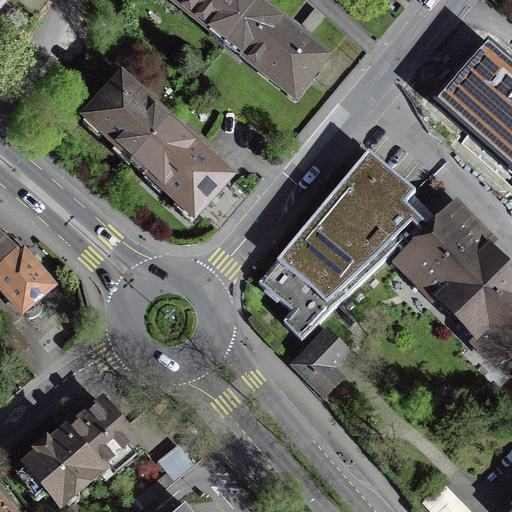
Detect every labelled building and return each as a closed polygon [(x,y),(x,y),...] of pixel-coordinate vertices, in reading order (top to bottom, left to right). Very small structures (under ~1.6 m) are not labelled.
[(224,49),(258,6),(251,0),(169,0),(211,34),(209,37),(224,49)] [(258,6),(224,49),(240,61),(242,58),(289,96),(303,78),(309,83),(327,61),(290,31),(258,6)] [(133,163),(169,124),(150,107),(122,82),(87,120),(133,163)] [(169,124),(133,163),(194,219),(230,180),(206,158),(169,124)] [(415,194),(369,154),(260,285),(293,314),(283,324),(302,342),(399,248),(409,260),(434,235),(406,205),(415,194)] [(511,343),(511,275),(454,216),(434,235),(409,260),(407,261),(442,297),(440,299),(477,337),(479,335),(499,356),(511,343)] [(0,325),(2,329),(8,324),(10,326),(24,314),(29,319),(34,318),(38,316),(41,312),(43,307),(38,302),(54,288),(25,253),(23,254),(0,233),(0,325)] [(28,347),(10,326),(8,324),(2,329),(0,330),(0,339),(16,357),(28,347)] [(326,337),(295,367),(324,396),(340,380),(330,370),(345,356),(326,337)] [(101,474),(99,475),(105,482),(117,472),(112,462),(135,443),(102,405),(67,435),(101,474)] [(101,474),(67,435),(66,434),(51,446),(47,442),(34,452),(38,457),(26,467),(27,469),(16,478),(35,501),(46,492),(60,508),(99,475),(101,474)] [(0,511),(9,511),(0,501),(0,511)]
